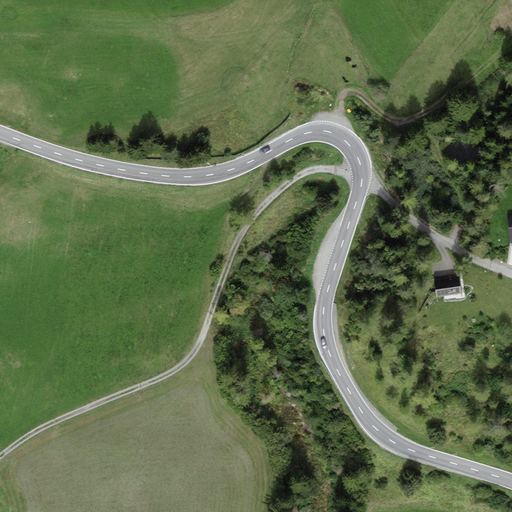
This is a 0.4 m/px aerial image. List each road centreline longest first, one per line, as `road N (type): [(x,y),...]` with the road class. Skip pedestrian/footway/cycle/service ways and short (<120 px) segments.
road 1 (primary): [(0,133),(71,159),(187,177),(233,169),(302,134),(338,135),(354,151),(362,179),(323,308),(337,370),(371,425),(390,440),(511,482)]
road 2 (track): [(511,274),(427,230),(362,172),(302,173),(247,224),(186,361),(0,456)]
road 3 (track): [(330,132),(345,93),(394,120),(414,117),(511,40)]
